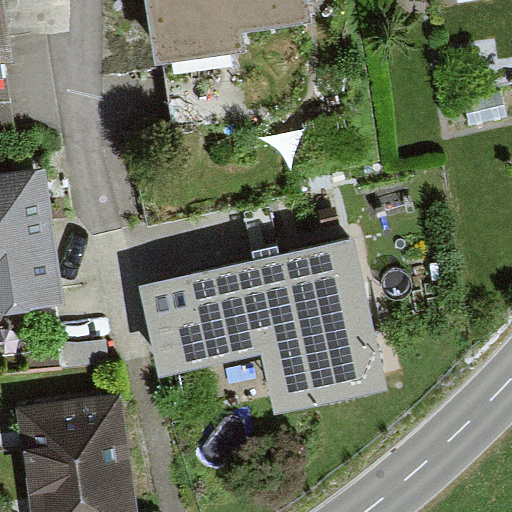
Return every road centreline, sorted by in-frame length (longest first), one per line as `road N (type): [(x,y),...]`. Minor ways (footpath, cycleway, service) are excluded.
road 1 (residential): [(132,344),(95,141),(90,0)]
road 2 (tertiary): [(511,382),(363,511)]
